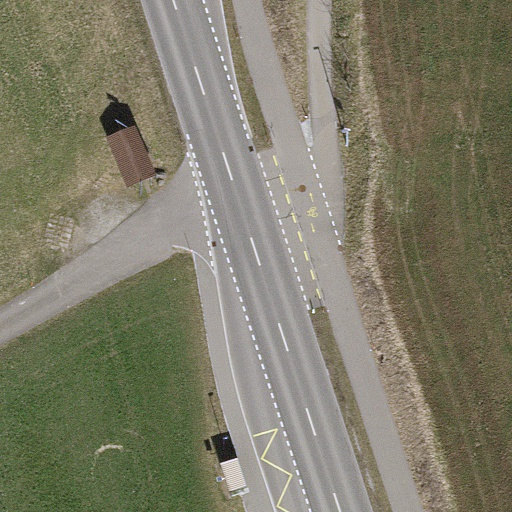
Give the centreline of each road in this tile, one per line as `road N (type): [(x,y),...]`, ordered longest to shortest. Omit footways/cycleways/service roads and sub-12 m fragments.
road 1 (tertiary): [(341,511),(175,0)]
road 2 (track): [(238,194),(296,162),(324,130),(323,0)]
